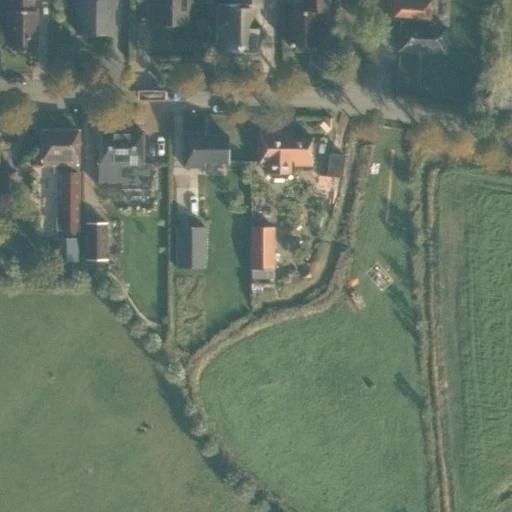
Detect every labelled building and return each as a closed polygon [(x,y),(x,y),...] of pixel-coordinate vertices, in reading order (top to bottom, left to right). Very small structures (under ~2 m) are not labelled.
[(34,11),(31,11),(30,0),(11,0),(11,11),(7,11),(7,46),(11,46),(11,50),(22,50),(22,46),(34,46),(34,11)] [(111,8),(116,8),(115,0),(71,0),(72,12),(77,12),(77,34),(110,34),(111,8)] [(153,0),(153,25),(187,25),(187,2),(190,2),(189,0),(153,0)] [(257,23),(260,23),(260,0),(239,0),(239,7),(216,7),(216,28),(219,28),(219,47),(256,48),(257,23)] [(318,12),(326,12),(325,0),(302,0),(302,11),(288,11),(288,46),(294,46),(295,49),(304,49),(306,46),(315,46),(316,26),(318,24),(318,12)] [(398,50),(443,53),(445,27),(429,26),(430,0),(387,0),(386,20),(400,21),(398,50)] [(56,230),(77,230),(77,131),(41,131),(41,166),(52,166),(52,173),(60,173),(60,201),(56,201),(56,230)] [(125,183),(141,183),(141,164),(142,131),(97,131),(97,164),(87,164),(87,215),(112,216),(112,189),(116,189),(117,171),(125,171),(125,183)] [(203,131),(183,131),(183,168),(203,168),(203,163),(226,163),(226,136),(203,136),(203,131)] [(309,165),(309,138),(286,138),(286,132),(258,132),(258,165),(265,165),(265,173),(272,177),(285,177),(290,173),(292,169),(292,165),(309,165)] [(342,176),(344,155),(328,153),(326,174),(341,176),(342,176)] [(178,215),(211,215),(211,185),(178,185),(178,215)] [(85,223),(85,261),(107,261),(107,223),(85,223)] [(273,227),(249,227),(249,269),(251,269),(273,269),(273,227)] [(206,228),(176,228),(175,268),(205,269),(206,228)] [(78,261),(77,238),(53,238),(53,261),(78,261)] [(251,269),(250,279),(273,279),(273,269),(251,269)]
